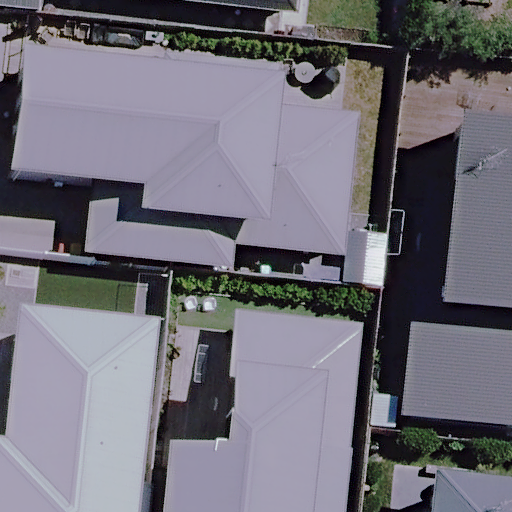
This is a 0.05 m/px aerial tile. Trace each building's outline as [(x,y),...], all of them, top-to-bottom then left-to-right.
[(122,0),(290,19),(292,0),(122,0)] [(156,83),(18,67),(5,188),(88,197),(82,259),(226,275),(228,250),(337,262),(352,125),(268,116),(272,77),(158,65),(156,83)] [(511,117),(510,118),(509,134),(438,128),(431,201),(417,200),(396,433),(511,443),(511,117)] [(332,511),(352,335),(233,322),(217,467),(166,461),(160,511),(332,511)] [(130,494),(147,341),(12,326),(0,434),(0,511),(144,511),(146,496),(130,494)] [(511,511),(511,479),(392,465),(386,511),(511,511)]
